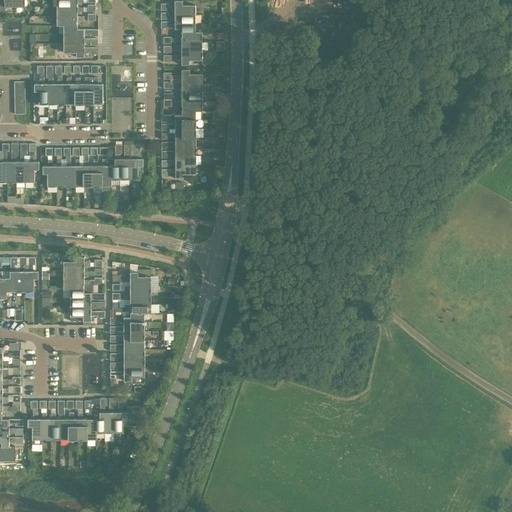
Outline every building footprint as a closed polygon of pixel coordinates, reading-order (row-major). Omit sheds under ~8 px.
[(0,0),(0,11),(6,11),(6,7),(25,7),(24,0),(0,0)] [(57,0),(58,8),(71,8),(71,3),(78,3),(84,3),(84,0),(57,0)] [(355,1),(329,0),(323,0),(323,16),(355,17),(355,1)] [(162,11),(175,11),(182,11),(183,15),(195,15),(195,5),(183,5),(183,1),(175,1),(175,6),(169,6),(169,4),(162,4),(162,11)] [(58,8),(58,17),(71,17),(71,12),(78,12),(84,12),(84,8),(78,8),(78,3),(71,3),(71,8),(58,8)] [(162,19),(176,19),(183,19),(183,24),(195,24),(195,15),(183,15),(182,11),(175,11),(175,15),(169,15),(169,13),(162,13),(162,19)] [(58,27),(64,27),(64,26),(78,26),(78,21),(84,21),(84,16),(78,16),(78,12),(71,12),(71,17),(58,17),(58,27)] [(175,29),(183,29),(183,33),(195,33),(195,32),(195,24),(183,24),(183,19),(176,19),(176,24),(169,24),(169,22),(161,22),(161,29),(175,29)] [(64,27),(64,35),(77,35),(77,39),(84,39),(84,34),(91,34),(91,37),(98,37),(98,30),(84,30),(78,30),(78,26),(64,26),(64,27)] [(182,42),(182,46),(183,46),(190,46),(190,42),(202,42),(202,32),(195,32),(195,33),(183,33),(183,29),(175,29),(176,42),(182,42)] [(64,35),(65,44),(77,44),(77,48),(84,48),(84,43),(91,43),(91,46),(98,46),(98,39),(84,39),(77,39),(77,35),(64,35)] [(176,46),(176,51),(183,51),(183,55),(190,55),(190,51),(202,51),(202,42),(190,42),(190,46),(183,46),(182,46),(176,46)] [(77,44),(65,44),(65,54),(77,54),(77,58),(84,58),(84,52),(91,52),(91,55),(98,55),(98,48),(84,48),(77,48),(77,44)] [(176,55),(176,60),(183,60),(183,65),(190,64),(193,64),(193,60),(202,60),(202,51),(190,51),(190,55),(183,55),(176,55)] [(176,74),(176,79),(183,79),(190,79),(190,84),(202,84),(202,74),(190,74),(190,70),(183,70),(183,74),(176,74)] [(50,106),(58,106),(58,92),(54,92),(54,84),(54,74),(54,72),(47,72),(47,79),(50,79),(50,84),(45,84),(45,92),(49,92),(50,106)] [(40,106),(50,106),(49,92),(45,92),(45,84),(45,74),(40,74),(40,84),(35,84),(35,92),(40,92),(40,101),(40,106)] [(58,92),(58,106),(67,106),(67,92),(62,92),(62,84),(63,84),(63,74),(58,74),(58,84),(54,84),(54,92),(58,92)] [(67,84),(63,84),(62,84),(62,92),(67,92),(67,106),(76,105),(76,92),(71,92),(71,85),(71,84),(71,78),(67,78),(67,84)] [(76,84),(71,84),(71,85),(71,92),(76,92),(76,105),(85,105),(85,92),(80,92),(80,85),(80,84),(81,84),(81,78),(76,78),(76,84)] [(85,84),(81,84),(80,84),(80,85),(80,92),(85,92),(85,105),(94,105),(94,92),(89,92),(89,84),(90,84),(90,78),(85,78),(85,84)] [(94,84),(90,84),(89,84),(89,92),(94,92),(94,105),(104,105),(103,84),(99,84),(99,78),(94,78),(94,84)] [(171,84),(171,89),(183,88),(190,88),(190,93),(203,93),(203,92),(202,84),(190,84),(190,79),(183,79),(183,84),(171,84)] [(218,92),(218,101),(226,101),(226,84),(211,84),(211,92),(218,92)] [(171,92),(171,97),(183,97),(190,96),(190,102),(203,102),(203,93),(190,93),(190,88),(183,88),(183,92),(171,92)] [(176,115),(184,115),(184,111),(196,111),(203,111),(203,102),(190,102),(190,96),(183,97),(183,102),(176,102),(176,115)] [(177,119),(177,124),(184,124),(184,120),(196,120),(196,111),(184,111),(184,115),(176,115),(162,115),(162,122),(170,122),(170,119),(177,119)] [(162,124),(162,131),(170,131),(170,129),(176,129),(177,133),(184,133),(184,129),(196,129),(196,128),(196,120),(184,120),(184,124),(177,124),(162,124)] [(162,133),(162,140),(170,140),(170,138),(177,137),(177,142),(184,142),(184,138),(196,138),(196,137),(196,129),(184,129),(184,133),(177,133),(162,133)] [(162,142),(162,149),(171,149),(171,146),(177,146),(177,151),(184,151),(184,147),(197,147),(196,138),(184,138),(184,142),(177,142),(162,142)] [(0,182),(8,182),(8,169),(12,169),(12,162),(8,162),(8,156),(7,156),(7,152),(9,151),(9,143),(2,143),(2,151),(0,151),(0,182)] [(12,151),(12,162),(12,169),(8,169),(8,182),(17,182),(17,169),(21,169),(21,162),(17,162),(17,156),(18,156),(18,143),(11,143),(11,151),(12,151)] [(21,151),(21,162),(21,169),(17,169),(17,182),(25,182),(26,169),(30,169),(30,162),(26,162),(26,156),(25,156),(25,151),(27,151),(27,143),(20,144),(20,151),(21,151)] [(121,180),(122,185),(129,185),(129,180),(130,180),(130,167),(134,167),(133,160),(129,160),(129,153),(132,153),(132,145),(124,145),(125,160),(125,167),(121,167),(121,180)] [(130,167),(130,180),(139,180),(139,172),(143,172),(143,167),(144,167),(144,160),(138,160),(138,153),(140,153),(140,145),(133,145),(133,160),(134,167),(130,167)] [(111,166),(111,180),(112,180),(120,180),(120,185),(121,185),(122,185),(121,180),(121,167),(125,167),(125,160),(120,160),(120,153),(122,153),(122,146),(115,146),(116,159),(116,160),(115,160),(115,166),(111,166)] [(177,156),(177,160),(184,160),(184,156),(197,156),(197,147),(184,147),(184,151),(177,151),(162,151),(162,158),(171,158),(171,156),(177,156)] [(30,156),(30,162),(30,169),(26,169),(25,182),(35,182),(35,170),(40,170),(40,162),(35,162),(35,156),(30,156)] [(63,166),(62,174),(67,174),(67,187),(76,186),(76,173),(71,173),(71,166),(72,166),(72,156),(67,156),(67,160),(67,166),(63,166)] [(80,166),(80,173),(85,173),(85,186),(94,186),(94,173),(90,173),(90,166),(90,156),(85,156),(85,166),(81,166),(80,166)] [(177,164),(177,169),(184,169),(184,165),(197,165),(197,156),(184,156),(184,160),(177,160),(162,160),(162,167),(171,167),(170,164),(177,164)] [(71,166),(71,173),(76,173),(76,186),(85,186),(85,173),(80,173),(80,166),(81,166),(80,159),(76,159),(76,166),(72,166),(71,166)] [(90,166),(90,173),(94,173),(94,186),(103,186),(103,173),(98,173),(98,166),(99,166),(99,159),(94,160),(95,166),(90,166)] [(98,166),(98,173),(103,173),(103,186),(112,186),(112,185),(112,180),(111,180),(111,166),(115,166),(115,160),(116,160),(116,159),(107,160),(107,159),(103,159),(103,166),(99,166),(98,166)] [(53,166),(54,166),(54,160),(49,160),(49,166),(44,167),(44,174),(48,174),(48,187),(58,187),(58,174),(53,174),(53,166)] [(53,166),(53,174),(58,174),(58,187),(67,187),(67,174),(62,174),(63,166),(63,160),(58,160),(58,166),(54,166),(53,166)] [(177,169),(162,169),(162,176),(171,176),(171,173),(177,173),(177,179),(184,179),(184,174),(197,174),(197,165),(184,165),(184,169),(177,169)] [(11,278),(7,278),(7,292),(16,292),(16,279),(21,279),(21,272),(16,272),(16,265),(18,265),(18,258),(12,258),(12,272),(11,272),(11,278)] [(21,258),(21,272),(21,279),(16,279),(16,292),(25,292),(25,279),(30,279),(30,272),(25,272),(25,265),(27,265),(27,258),(21,258)] [(30,258),(30,272),(30,279),(25,279),(25,292),(35,292),(34,279),(39,279),(39,272),(34,272),(34,265),(36,265),(36,258),(30,258)] [(65,262),(65,272),(78,271),(78,267),(85,267),(91,267),(91,263),(84,263),(84,258),(77,258),(77,262),(65,262)] [(65,272),(65,281),(78,281),(77,276),(85,276),(94,276),(94,272),(85,272),(85,267),(78,267),(78,271),(65,272)] [(112,275),(112,282),(120,282),(125,282),(131,282),(138,282),(138,286),(151,286),(151,277),(151,269),(138,269),(138,272),(131,272),(131,277),(125,277),(124,277),(124,275),(117,275),(112,275)] [(65,281),(65,290),(71,290),(85,290),(85,288),(85,285),(94,285),(94,280),(85,280),(85,276),(77,276),(78,281),(65,281)] [(125,287),(125,291),(131,291),(138,291),(138,295),(151,295),(151,286),(138,286),(138,282),(131,282),(131,287),(125,287)] [(71,290),(71,298),(84,298),(84,303),(91,303),(91,298),(97,298),(97,300),(105,300),(105,293),(85,293),(85,290),(71,290)] [(125,300),(132,300),(139,299),(138,304),(151,304),(151,295),(138,295),(138,291),(131,291),(132,295),(125,295),(125,300)] [(71,298),(71,307),(84,308),(84,312),(91,312),(91,308),(97,308),(97,310),(105,310),(105,303),(91,303),(84,303),(84,298),(71,298)] [(112,309),(112,318),(132,318),(132,314),(144,314),(151,314),(151,312),(151,304),(138,304),(139,299),(132,300),(132,304),(125,305),(125,307),(120,307),(120,309),(112,309)] [(84,308),(71,307),(71,317),(71,321),(84,321),(91,321),(91,316),(97,316),(97,319),(105,319),(105,312),(91,312),(84,312),(84,308)] [(10,308),(10,315),(18,315),(18,319),(26,319),(26,308),(10,308)] [(124,322),(124,327),(131,327),(131,323),(145,322),(144,314),(132,314),(132,318),(112,318),(110,318),(110,324),(118,324),(118,322),(124,322)] [(124,331),(124,336),(132,336),(131,332),(145,331),(145,322),(131,323),(131,327),(124,327),(110,327),(111,334),(118,334),(118,331),(124,331)] [(125,340),(125,345),(132,345),(132,340),(145,340),(145,331),(131,332),(132,336),(124,336),(110,336),(111,343),(118,343),(118,340),(125,340)] [(125,349),(125,354),(132,354),(132,349),(145,349),(145,340),(132,340),(132,345),(125,345),(111,345),(111,351),(119,351),(119,349),(125,349)] [(0,357),(3,357),(20,357),(20,350),(7,350),(6,352),(3,352),(3,348),(0,347),(0,357)] [(125,358),(125,363),(132,363),(132,359),(145,358),(145,349),(132,349),(132,354),(125,354),(111,354),(111,361),(119,361),(119,358),(125,358)] [(0,366),(3,367),(3,366),(8,366),(8,362),(3,362),(3,357),(0,357),(0,366)] [(111,363),(111,369),(119,369),(119,367),(125,367),(125,372),(132,372),(132,367),(145,367),(145,358),(132,359),(132,363),(125,363),(111,363)] [(0,375),(3,376),(3,375),(9,375),(9,371),(3,371),(3,367),(0,366),(0,375)] [(111,372),(111,379),(119,379),(119,376),(125,376),(125,382),(131,382),(132,384),(145,384),(145,377),(145,367),(132,367),(132,372),(125,372),(111,372)] [(0,384),(3,384),(9,384),(9,380),(3,380),(3,376),(0,375),(0,384)] [(0,393),(3,393),(9,393),(9,389),(3,389),(3,384),(0,384),(0,393)] [(0,402),(3,402),(9,402),(9,398),(3,398),(3,393),(0,393),(0,402)] [(96,419),(96,433),(105,433),(105,419),(110,419),(110,413),(109,413),(105,413),(105,406),(107,406),(107,399),(100,399),(100,412),(100,413),(100,419),(96,419)] [(109,399),(109,413),(110,413),(110,419),(105,419),(105,433),(114,433),(114,437),(114,419),(119,419),(119,413),(114,413),(114,406),(116,406),(116,399),(109,399)] [(119,399),(119,413),(119,419),(114,419),(114,437),(124,437),(123,427),(127,427),(127,413),(123,413),(123,406),(125,406),(125,399),(119,399)] [(0,415),(2,416),(2,411),(9,411),(9,407),(2,407),(3,402),(0,402),(0,415)] [(127,407),(127,413),(127,427),(137,427),(137,420),(142,420),(142,407),(127,407)] [(56,419),(55,426),(60,426),(60,440),(68,440),(69,440),(69,426),(64,426),(64,419),(65,419),(65,409),(58,409),(58,413),(60,413),(60,415),(60,419),(56,419)] [(38,426),(38,419),(38,413),(33,413),(33,419),(28,419),(28,427),(32,427),(32,440),(32,444),(41,444),(41,440),(43,440),(42,426),(38,426)] [(42,419),(38,419),(38,426),(42,426),(43,440),(51,440),(51,426),(47,426),(47,419),(47,413),(42,413),(42,419)] [(47,419),(47,426),(52,426),(51,440),(60,440),(60,426),(55,426),(55,419),(56,419),(56,413),(51,413),(51,419),(47,419)] [(64,419),(64,426),(69,426),(69,440),(78,440),(78,426),(74,426),(74,419),(74,413),(69,413),(69,419),(65,419),(64,419)] [(74,419),(74,426),(78,426),(78,440),(87,440),(87,426),(82,426),(83,419),(83,413),(78,413),(78,419),(74,419)] [(83,419),(82,426),(87,426),(87,440),(96,440),(96,433),(96,419),(100,419),(100,413),(91,413),(87,413),(87,419),(83,419)] [(0,424),(2,425),(2,429),(9,429),(9,424),(16,424),(16,426),(23,426),(23,420),(2,420),(2,416),(0,415),(0,424)] [(0,424),(0,433),(2,434),(3,438),(10,438),(10,433),(16,433),(16,436),(23,436),(23,429),(9,429),(2,429),(2,425),(0,424)] [(0,447),(9,447),(9,442),(16,442),(16,444),(23,444),(23,438),(10,438),(3,438),(2,434),(0,433),(0,447)] [(9,447),(0,447),(0,456),(2,457),(2,461),(15,461),(15,447),(9,447)]
